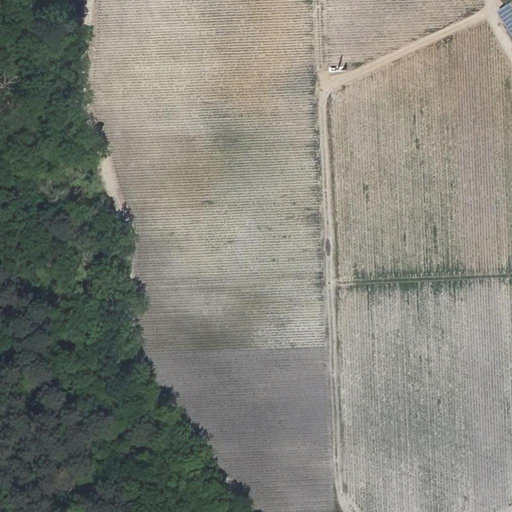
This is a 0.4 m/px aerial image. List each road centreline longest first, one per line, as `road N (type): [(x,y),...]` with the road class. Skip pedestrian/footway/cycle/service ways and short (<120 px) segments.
road 1 (track): [(246,511),(145,377),(133,330),(128,234),(82,107),(91,0)]
road 2 (track): [(354,511),(338,470),(319,0)]
road 3 (track): [(511,273),(329,281)]
